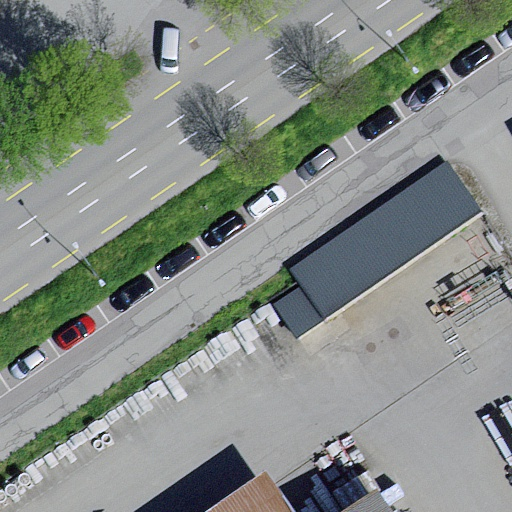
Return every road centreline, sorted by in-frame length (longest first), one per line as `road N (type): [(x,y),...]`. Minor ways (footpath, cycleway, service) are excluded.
road 1 (unclassified): [(0,443),(511,92)]
road 2 (primary): [(0,253),(371,0)]
